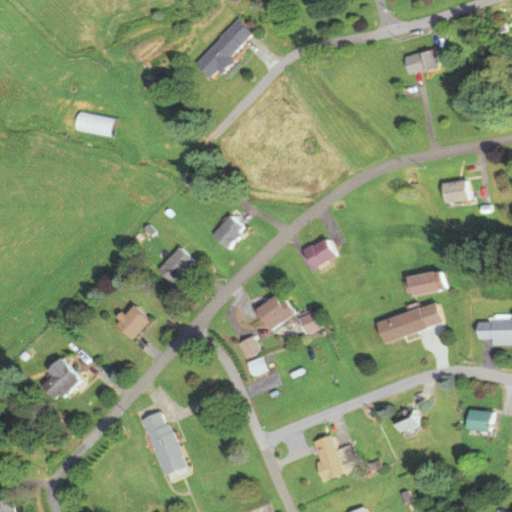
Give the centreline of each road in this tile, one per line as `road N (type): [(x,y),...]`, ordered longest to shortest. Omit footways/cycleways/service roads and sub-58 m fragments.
road 1 (residential): [(0,39),(86,121),(196,150),(304,48),(486,0)]
road 2 (residential): [(193,324),(273,244),(364,175),(511,136)]
road 3 (residential): [(256,436),(443,370),(511,378)]
road 4 (residential): [(193,324),(101,420),(49,493),(55,511)]
road 5 (residential): [(288,511),(232,381),(193,324)]
